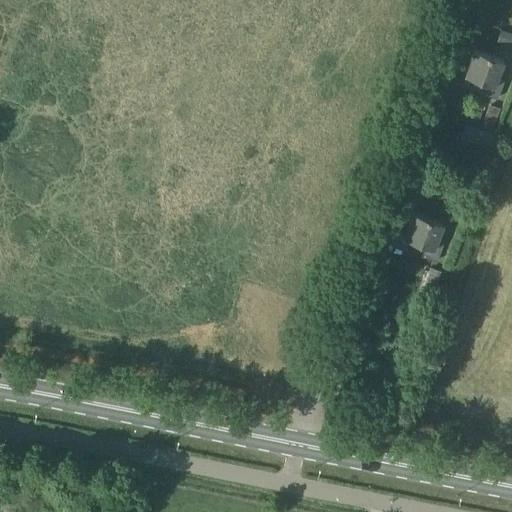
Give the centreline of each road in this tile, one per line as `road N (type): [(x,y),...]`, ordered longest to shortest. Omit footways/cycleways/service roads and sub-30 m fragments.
road 1 (primary): [(511,493),(0,396)]
road 2 (unclassified): [(406,511),(0,433)]
